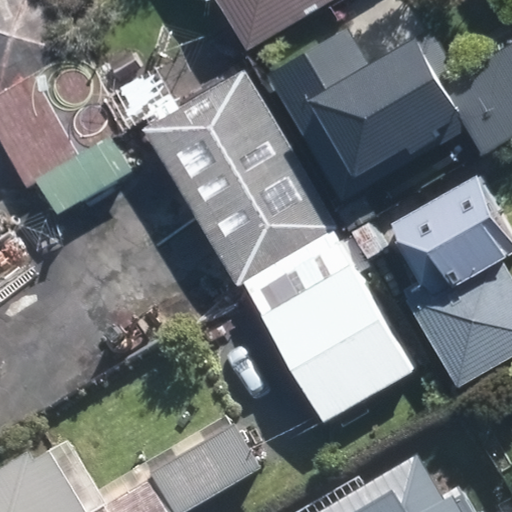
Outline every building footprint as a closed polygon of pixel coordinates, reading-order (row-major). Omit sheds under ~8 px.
[(16,0),(0,0),(0,176),(7,189),(96,139),(16,0)] [(197,0),(224,46),(304,0),(197,0)] [(363,18),(257,80),(286,128),(329,102),(362,156),(441,110),(472,162),(511,138),(511,86),(470,17),(390,64),(363,18)] [(511,263),(465,194),(380,251),(464,374),(511,341),(511,263)] [(306,231),(225,277),(306,418),(387,373),(306,231)] [(196,446),(128,491),(142,511),(197,511),(227,492),(196,446)] [(67,511),(35,456),(0,475),(0,511),(67,511)] [(471,511),(463,498),(444,509),(420,470),(350,511),(471,511)]
